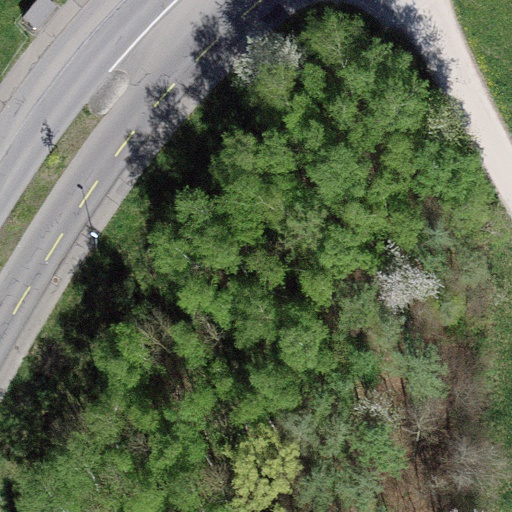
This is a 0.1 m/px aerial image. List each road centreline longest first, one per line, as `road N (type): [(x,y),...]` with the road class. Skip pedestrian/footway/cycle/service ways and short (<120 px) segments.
road 1 (secondary): [(0,303),(141,91),(190,0)]
road 2 (secondary): [(188,0),(98,56),(0,195)]
road 3 (track): [(416,0),(511,187)]
